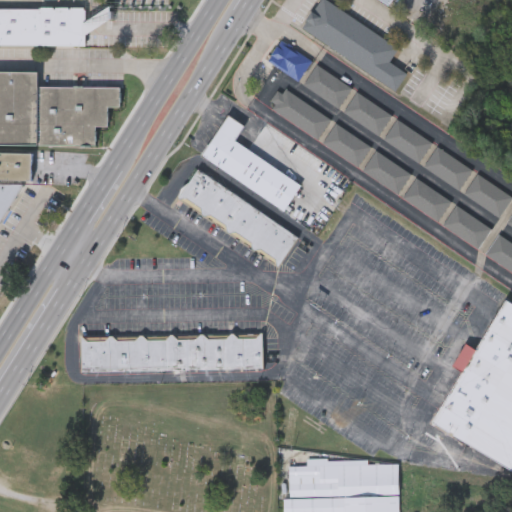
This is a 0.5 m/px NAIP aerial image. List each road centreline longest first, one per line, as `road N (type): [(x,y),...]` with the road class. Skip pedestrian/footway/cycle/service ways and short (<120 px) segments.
road 1 (primary): [(86,264),(242,15)]
road 2 (primary): [(220,0),(110,174)]
road 3 (primary): [(0,396),(86,264)]
